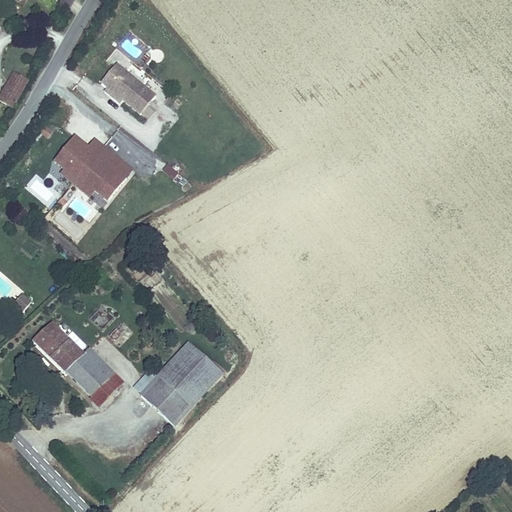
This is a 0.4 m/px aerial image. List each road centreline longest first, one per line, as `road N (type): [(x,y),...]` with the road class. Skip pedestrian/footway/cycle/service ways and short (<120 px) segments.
road 1 (tertiary): [(0,150),(93,0)]
road 2 (secondary): [(0,422),(84,511)]
